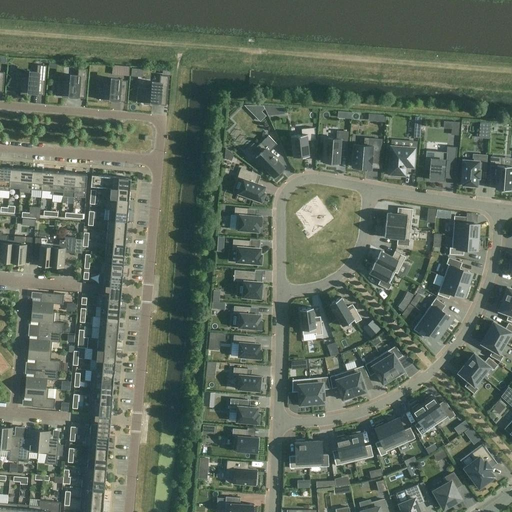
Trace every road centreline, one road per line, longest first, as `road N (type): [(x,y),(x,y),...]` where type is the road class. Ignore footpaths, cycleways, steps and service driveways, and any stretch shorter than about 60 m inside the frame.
road 1 (residential): [(128,511),(157,161)]
road 2 (residential): [(501,210),(494,271),(475,321),(446,358),(373,409),(319,423),(276,422)]
road 3 (residential): [(0,105),(161,119),(157,161)]
road 4 (residential): [(368,188),(317,178),(291,185),(282,205),(281,290)]
road 5 (residential): [(157,161),(0,148)]
road 6 (residential): [(281,290),(344,271),(363,235),(368,188)]
road 7 (residential): [(368,188),(501,210)]
road 8 (residential): [(276,422),(281,290)]
road 9 (residential): [(24,284),(14,411)]
